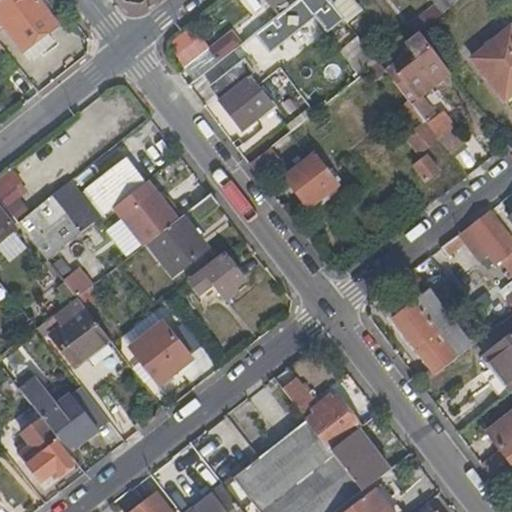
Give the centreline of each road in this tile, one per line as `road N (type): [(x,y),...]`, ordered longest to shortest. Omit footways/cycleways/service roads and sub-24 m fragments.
road 1 (residential): [(328,309),(126,46)]
road 2 (residential): [(68,511),(328,309)]
road 3 (residential): [(483,511),(328,309)]
road 4 (residential): [(511,169),(328,309)]
road 5 (residential): [(0,147),(126,46)]
